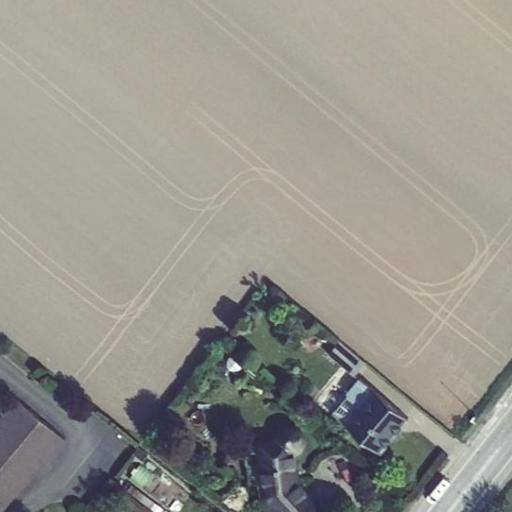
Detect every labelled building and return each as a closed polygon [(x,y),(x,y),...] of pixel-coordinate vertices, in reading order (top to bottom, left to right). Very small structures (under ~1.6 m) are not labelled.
[(340,340),(329,354),(354,375),(366,361),(340,340)] [(333,413),(347,425),(377,392),(359,378),(348,393),(349,394),(348,397),(353,404),(346,414),(336,409),(333,413)] [(409,419),(377,391),(377,392),(347,425),(382,452),(409,419)] [(0,511),(65,439),(17,397),(0,417),(0,511)] [(274,440),(257,444),(263,499),(275,511),(316,511),(322,507),(302,483),(297,454),(299,453),(304,449),(305,445),(304,436),(300,430),(294,426),(288,425),(282,426),(277,430),(275,432),(274,435),(274,440)] [(139,446),(134,454),(144,461),(149,453),(139,446)] [(128,493),(145,506),(151,499),(133,485),(128,493)]
